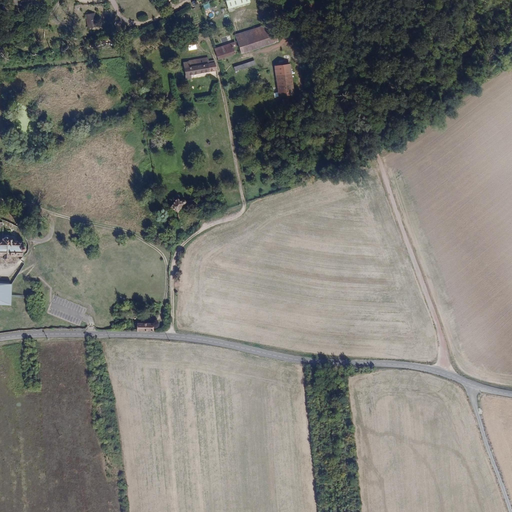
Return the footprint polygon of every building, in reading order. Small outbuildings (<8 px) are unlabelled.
[(250,0),(224,0),(229,10),(251,2),(250,0)] [(94,12),(86,14),(90,29),(98,27),(94,12)] [(270,23),(236,35),(237,38),(242,54),(276,42),(270,23)] [(192,39),(186,42),(189,49),(195,46),(192,39)] [(215,49),(219,60),(235,54),(231,43),(215,49)] [(213,59),(212,59),(207,60),(207,62),(205,62),(203,55),(193,58),(194,65),(189,66),(188,61),(183,62),(185,74),(214,68),(213,59)] [(254,56),(233,63),(236,72),(257,66),(254,56)] [(295,95),(291,64),(275,66),(278,97),(295,95)] [(176,197),(170,205),(176,210),(182,202),(176,197)] [(0,298),(5,299),(5,278),(0,277),(0,251),(1,252),(1,249),(14,249),(14,245),(16,245),(17,245),(18,245),(19,244),(19,243),(19,242),(20,242),(19,241),(19,240),(19,239),(18,239),(18,238),(17,238),(16,238),(15,238),(15,234),(2,234),(2,231),(0,231),(0,230),(0,298)]
